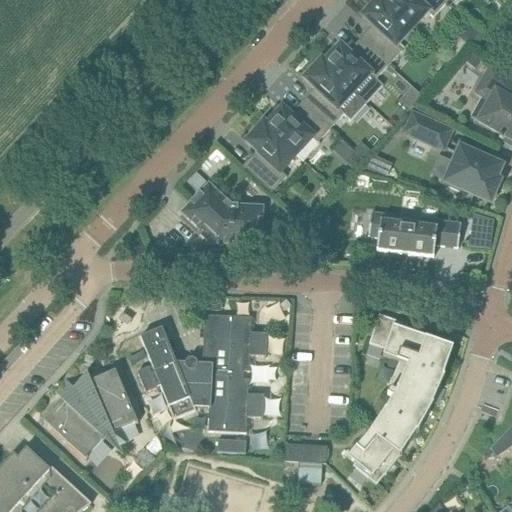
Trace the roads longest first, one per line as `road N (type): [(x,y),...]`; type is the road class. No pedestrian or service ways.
road 1 (residential): [(495,311),(401,286),(102,273)]
road 2 (residential): [(318,0),(66,271)]
road 3 (unclassified): [(0,236),(214,0)]
road 4 (residential): [(495,311),(439,463),(400,511)]
road 5 (residential): [(0,395),(102,273)]
